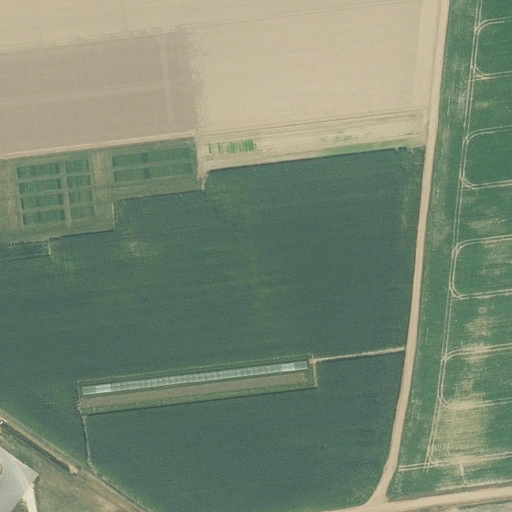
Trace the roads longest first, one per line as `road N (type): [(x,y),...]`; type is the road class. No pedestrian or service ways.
road 1 (track): [(373,509),(403,395),(446,0)]
road 2 (track): [(511,491),(373,509)]
